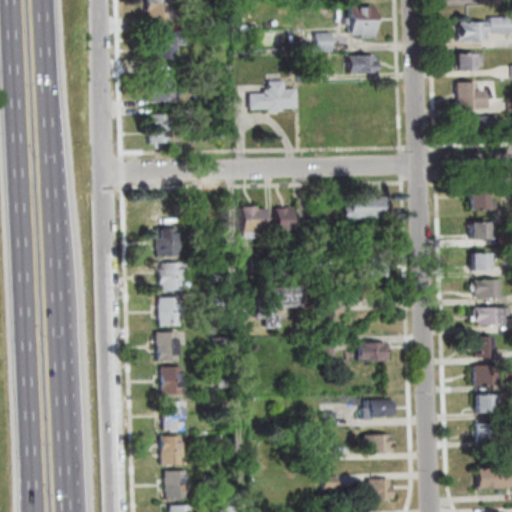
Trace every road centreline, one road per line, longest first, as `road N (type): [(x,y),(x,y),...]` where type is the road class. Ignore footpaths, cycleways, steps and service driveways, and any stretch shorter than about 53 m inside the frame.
road 1 (motorway): [(7,0),(31,511)]
road 2 (motorway): [(67,511),(43,0)]
road 3 (residential): [(433,511),(414,0)]
road 4 (secondary): [(116,511),(98,0)]
road 5 (residential): [(511,162),(104,173)]
